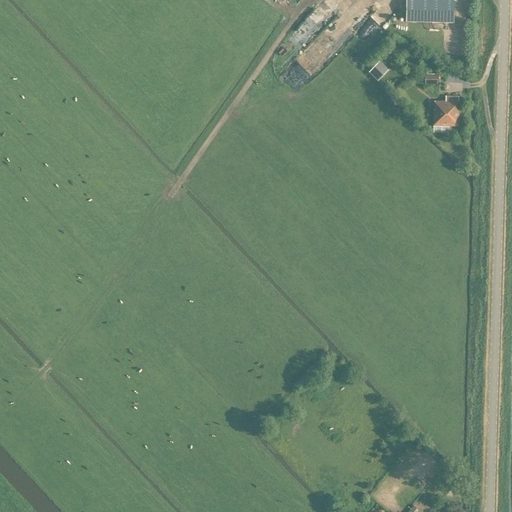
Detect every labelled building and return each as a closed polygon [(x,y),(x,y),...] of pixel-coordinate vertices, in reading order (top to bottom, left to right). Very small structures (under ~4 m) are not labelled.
[(406,0),(406,21),(454,22),(454,0),(406,0)] [(372,68),(380,61),(375,57),(368,64),(372,68)] [(380,61),(372,68),(369,72),(377,81),(388,69),(380,61)] [(438,83),(438,75),(425,75),(424,83),(438,83)] [(449,132),(449,126),(458,126),(459,102),(458,102),(458,96),(445,96),(445,101),(434,101),(434,109),(433,109),(433,132),(449,132)]
